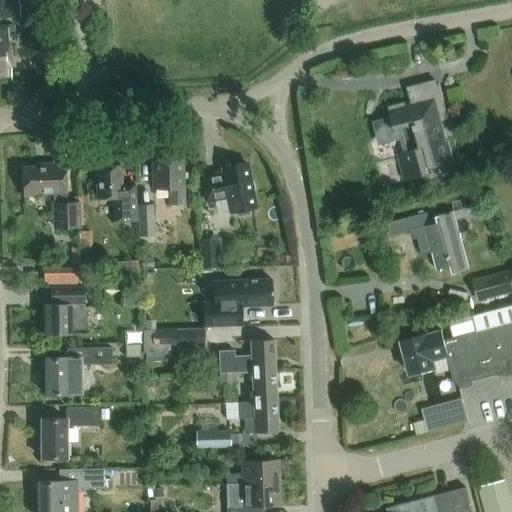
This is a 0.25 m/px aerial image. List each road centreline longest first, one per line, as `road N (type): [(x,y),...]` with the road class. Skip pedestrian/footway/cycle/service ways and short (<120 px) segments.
road 1 (residential): [(323,482),(318,305),(299,193),(280,150)]
road 2 (residential): [(280,82),(322,50),(511,14)]
road 3 (residential): [(0,119),(196,106)]
road 4 (residential): [(323,482),(511,433)]
